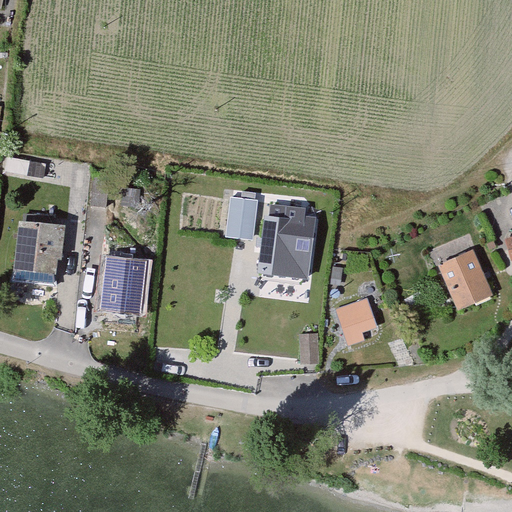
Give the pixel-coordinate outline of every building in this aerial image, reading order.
[(95,185),(93,203),(111,205),(113,187),(95,185)] [(232,196),(226,236),(255,240),(261,200),(232,196)] [(251,273),(299,281),(310,221),(261,212),(251,273)] [(51,278),(56,230),(11,224),(5,273),(51,278)] [(469,253),(435,269),(455,312),(489,296),(469,253)] [(140,265),(100,259),(94,310),(134,315),(140,265)] [(366,299),(331,311),(344,348),(379,337),(366,299)]
